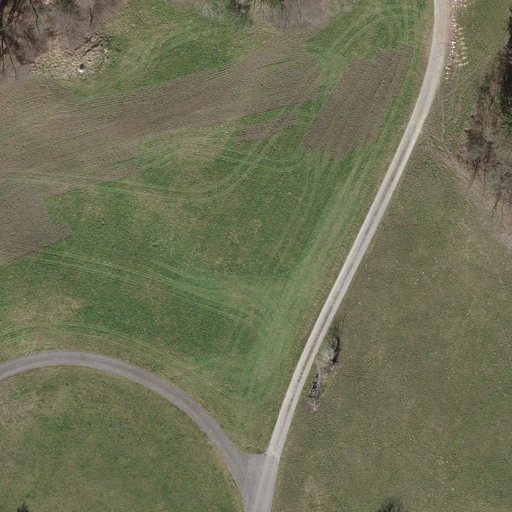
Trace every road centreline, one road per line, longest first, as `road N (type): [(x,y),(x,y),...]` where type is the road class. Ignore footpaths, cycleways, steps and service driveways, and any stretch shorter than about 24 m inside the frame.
road 1 (residential): [(437,0),(440,47),(394,185),(271,467),(262,511)]
road 2 (track): [(0,366),(79,347),(150,359),(216,397),(271,467)]
